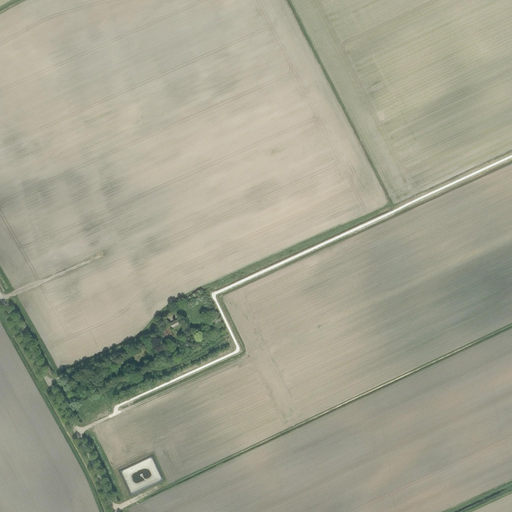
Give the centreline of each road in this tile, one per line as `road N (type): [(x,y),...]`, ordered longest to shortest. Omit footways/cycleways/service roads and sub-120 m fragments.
road 1 (unclassified): [(76,431),(1,298)]
road 2 (track): [(48,382),(138,339),(165,315)]
